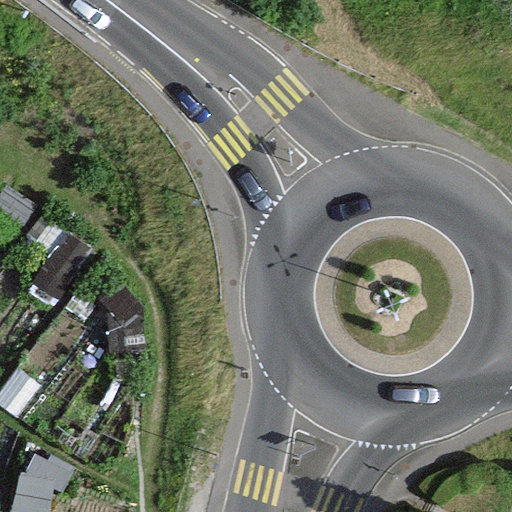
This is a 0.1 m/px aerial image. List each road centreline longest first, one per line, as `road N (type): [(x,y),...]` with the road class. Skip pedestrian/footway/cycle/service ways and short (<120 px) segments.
road 1 (secondary): [(401,170),(339,143),(181,26),(118,8)]
road 2 (secondary): [(118,8),(250,169),(282,232)]
road 3 (secondary): [(283,355),(255,511)]
road 4 (secondary): [(283,355),(308,386),(341,407),(379,416),(418,413)]
road 5 (secondary): [(401,170),(361,173),(323,188),(282,232)]
road 6 (secondary): [(336,511),(377,446),(418,413)]
road 7 (secondary): [(502,240),(468,197),(437,178),(401,170)]
road 8 (secondary): [(282,232),(266,294),(283,355)]
